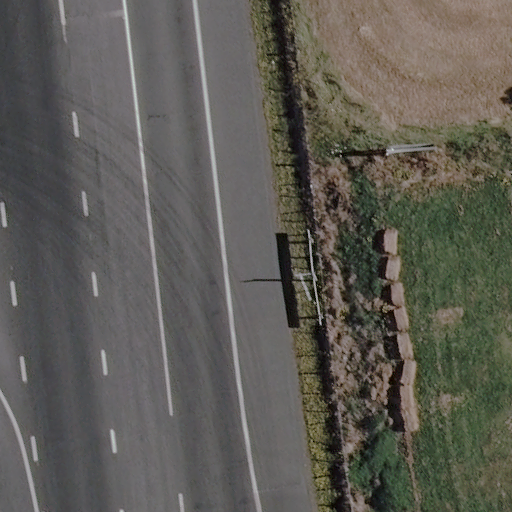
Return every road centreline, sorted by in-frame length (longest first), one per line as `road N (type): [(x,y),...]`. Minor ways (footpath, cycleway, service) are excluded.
road 1 (trunk): [(86,141),(149,511)]
road 2 (trunk): [(67,0),(86,141)]
